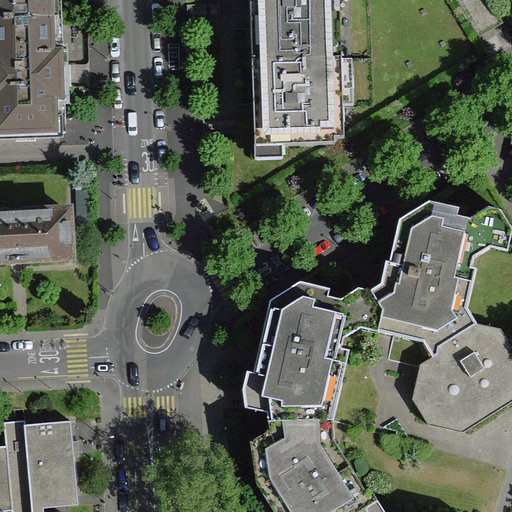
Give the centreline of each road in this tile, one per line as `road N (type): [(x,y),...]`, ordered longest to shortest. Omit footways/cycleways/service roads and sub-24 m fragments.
road 1 (residential): [(511,106),(197,298)]
road 2 (tertiary): [(136,0),(141,154)]
road 3 (residential): [(141,154),(0,160)]
road 4 (tertiary): [(150,374),(156,511)]
road 5 (residential): [(121,350),(0,362)]
